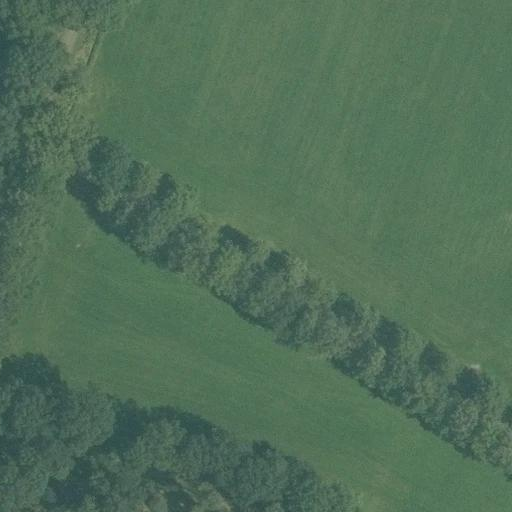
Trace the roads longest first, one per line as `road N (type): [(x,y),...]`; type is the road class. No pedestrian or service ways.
road 1 (unclassified): [(511,437),(31,138)]
road 2 (unclassified): [(31,138),(81,0)]
